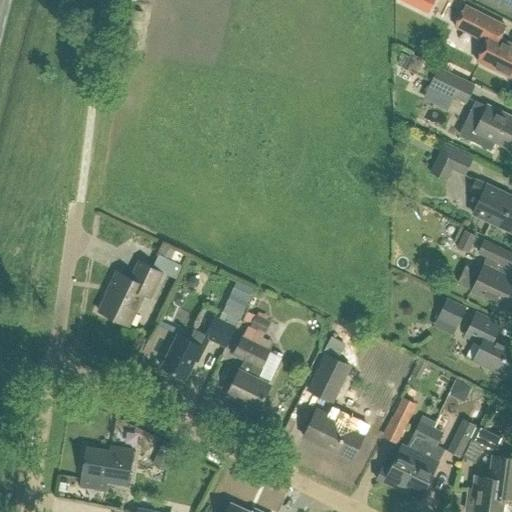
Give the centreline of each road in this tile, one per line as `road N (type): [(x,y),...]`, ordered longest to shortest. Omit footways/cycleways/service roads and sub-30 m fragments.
road 1 (residential): [(52,357),(358,511)]
road 2 (residential): [(52,357),(79,203)]
road 3 (residential): [(29,511),(52,357)]
